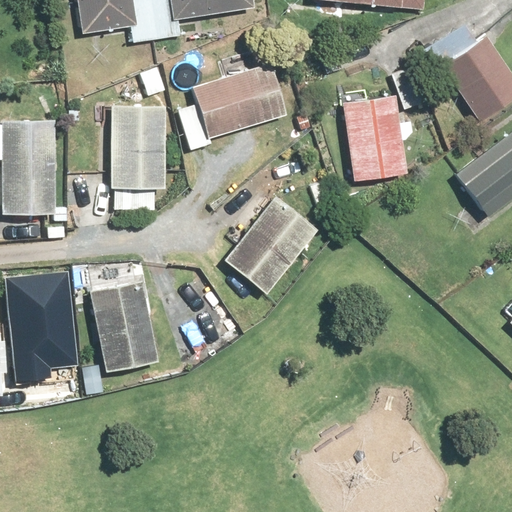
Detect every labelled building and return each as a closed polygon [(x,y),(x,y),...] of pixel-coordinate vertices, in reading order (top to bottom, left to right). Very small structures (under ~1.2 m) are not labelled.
[(136,32),(130,0),(70,0),(77,42),(136,32)] [(250,0),(165,0),(169,16),(251,3),(250,0)] [(421,0),(329,0),(420,9),(421,0)] [(511,89),(511,82),(477,32),(431,63),(469,119),(511,89)] [(184,83),(200,134),(276,111),(260,60),(184,83)] [(156,65),(131,75),(139,92),(164,81),(156,65)] [(408,65),(386,75),(400,109),(422,100),(408,65)] [(388,91),(332,98),(342,174),(398,167),(388,91)] [(159,105),(103,104),(100,182),(157,184),(159,105)] [(48,117),(0,116),(0,209),(47,210),(48,117)] [(475,215),(511,187),(511,121),(443,173),(475,215)] [(321,178),(304,184),(312,210),(330,204),(321,178)] [(257,292),(309,226),(266,192),(214,259),(257,292)] [(6,282),(16,384),(51,381),(50,370),(76,367),(67,277),(6,282)] [(133,277),(81,287),(96,364),(148,354),(133,277)] [(511,303),(499,318),(511,330),(511,303)]
